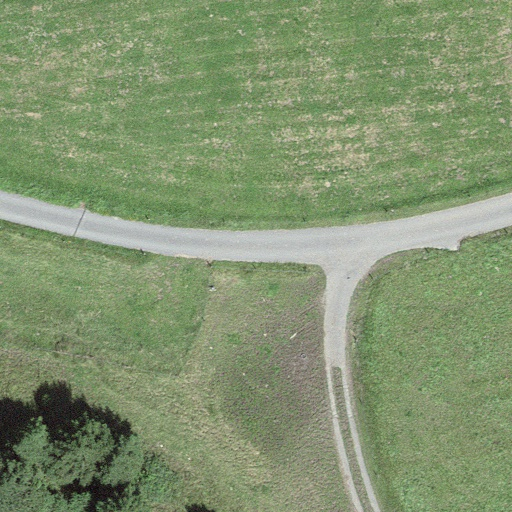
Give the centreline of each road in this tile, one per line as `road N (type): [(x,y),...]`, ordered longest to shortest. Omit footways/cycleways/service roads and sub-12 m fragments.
road 1 (track): [(0,195),(155,228),(334,232),(511,195)]
road 2 (track): [(365,511),(344,463),(326,332),(334,232)]
